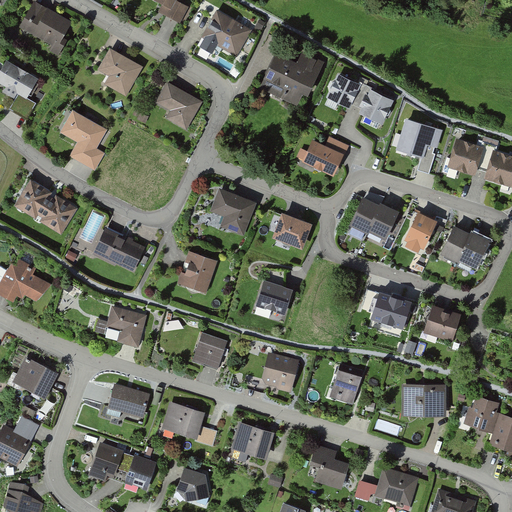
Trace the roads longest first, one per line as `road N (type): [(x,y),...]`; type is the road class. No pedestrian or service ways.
road 1 (residential): [(322,207),(327,246),(340,258),(469,296),(483,291),(508,243),(503,220),(371,176),(359,176),(329,206)]
road 2 (residential): [(89,357),(471,473),(494,488),(501,511)]
road 3 (residential): [(200,157),(173,213),(159,220),(86,192),(0,129)]
road 4 (residential): [(73,0),(221,84),(223,108),(200,157)]
road 5 (residential): [(89,357),(56,465),(63,490),(90,511)]
road 6 (residential): [(322,207),(200,157)]
